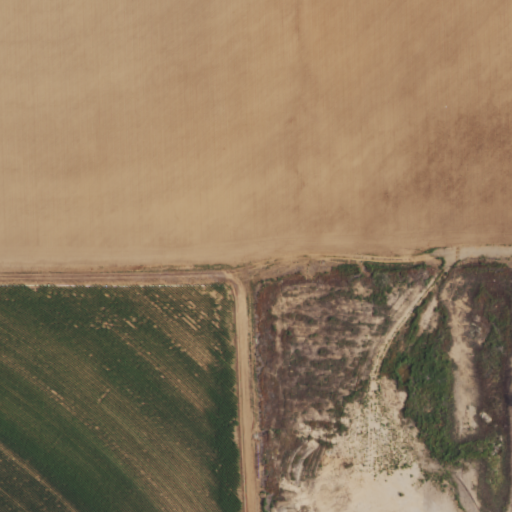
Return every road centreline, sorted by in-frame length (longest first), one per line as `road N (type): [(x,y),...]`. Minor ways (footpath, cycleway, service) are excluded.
road 1 (track): [(0,270),(241,270),(291,256),(511,250)]
road 2 (track): [(451,254),(377,359),(365,511)]
road 3 (track): [(241,270),(252,511)]
